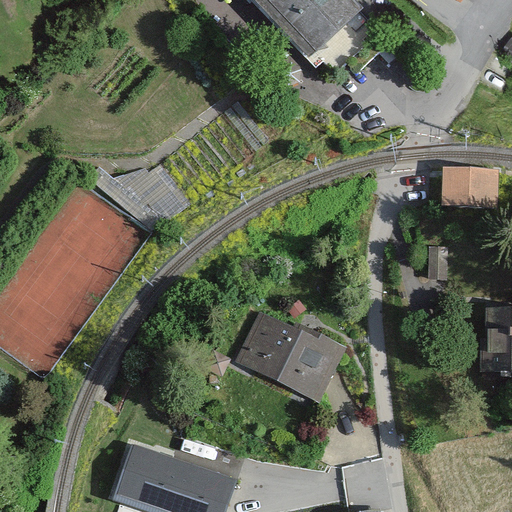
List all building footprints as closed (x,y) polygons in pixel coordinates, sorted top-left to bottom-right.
[(362,12),(349,0),(244,0),(309,64),(362,12)] [(500,172),(444,171),(444,210),(500,211),(500,172)] [(511,311),(487,311),(487,377),(511,377),(511,311)] [(342,352),(260,314),(238,363),(319,401),(342,352)] [(132,443),(113,498),(151,511),(225,511),(237,480),(132,443)]
